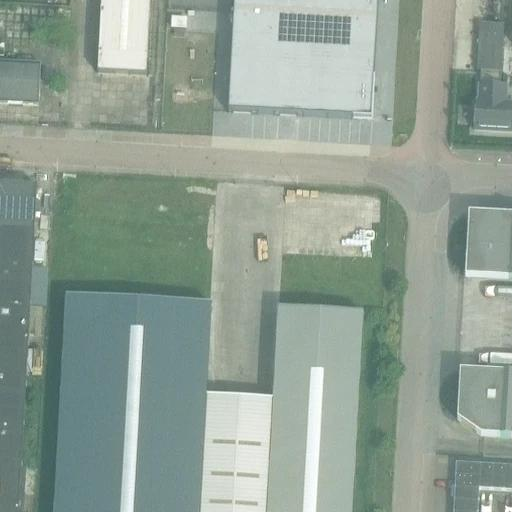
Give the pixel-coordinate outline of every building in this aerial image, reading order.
[(149,0),(101,0),(97,75),(146,78),(149,0)] [(234,0),(228,114),(372,122),(378,0),(234,0)] [(499,87),(502,27),(479,26),(477,73),(480,73),(478,104),(475,104),(473,132),(511,134),(511,105),(504,105),(505,87),(499,87)] [(0,64),(0,106),(38,108),(40,66),(0,64)] [(198,201),(225,202),(226,179),(177,177),(177,192),(198,193),(198,201)] [(396,199),(396,187),(350,185),(350,184),(289,181),(288,195),(383,200),(383,199),(396,199)] [(0,187),(0,228),(34,230),(36,189),(0,187)] [(122,195),(121,209),(158,211),(159,197),(122,195)] [(222,208),(169,206),(167,244),(220,246),(222,208)] [(341,247),(385,241),(387,231),(385,220),(376,218),(329,225),(327,210),(323,234),(303,231),(306,216),(287,212),(279,257),(288,259),(292,258),(294,245),(314,242),(341,247)] [(456,423),(458,424),(480,439),(511,440),(511,219),(468,217),(464,280),(511,283),(511,377),(459,375),(456,423)] [(0,228),(0,268),(32,270),(34,230),(0,228)] [(232,240),(231,274),(241,274),(242,240),(232,240)] [(0,268),(0,308),(29,310),(32,270),(0,268)] [(350,511),(362,316),(278,312),(273,402),(205,399),(210,308),(66,300),(54,511),(350,511)] [(0,308),(0,348),(27,350),(29,310),(0,308)] [(0,348),(0,388),(25,390),(27,350),(0,348)] [(0,388),(0,428),(23,430),(25,390),(0,388)] [(0,428),(0,468),(20,470),(23,430),(0,428)] [(511,467),(455,464),(452,511),(476,511),(478,491),(511,492),(511,467)] [(0,468),(0,508),(18,510),(20,470),(0,468)]
